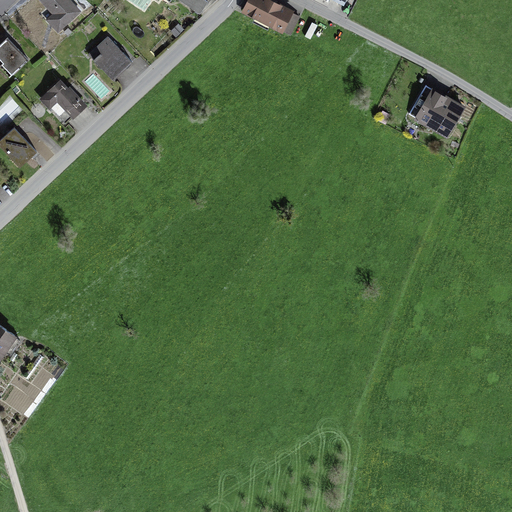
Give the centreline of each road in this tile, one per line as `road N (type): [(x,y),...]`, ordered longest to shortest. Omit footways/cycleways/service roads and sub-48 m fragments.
road 1 (unclassified): [(236,0),(0,221)]
road 2 (residential): [(292,0),(511,119)]
